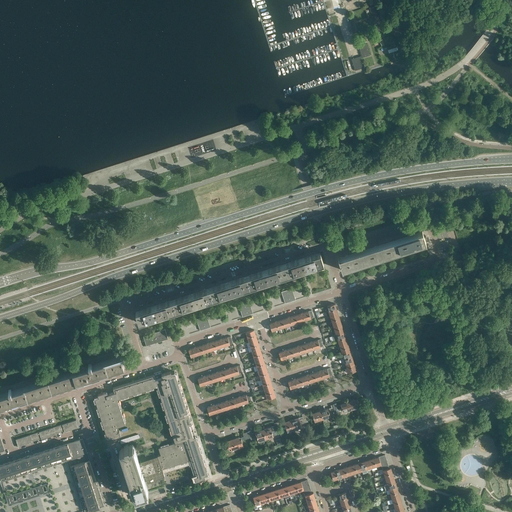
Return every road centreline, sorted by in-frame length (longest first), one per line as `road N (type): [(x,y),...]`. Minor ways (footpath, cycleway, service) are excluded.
road 1 (secondary): [(0,318),(340,205),(511,180)]
road 2 (secondary): [(511,159),(379,175),(0,283)]
road 3 (residential): [(129,325),(125,310),(316,247),(330,255)]
road 4 (tertiary): [(222,483),(386,431)]
road 5 (tertiary): [(386,431),(511,390)]
